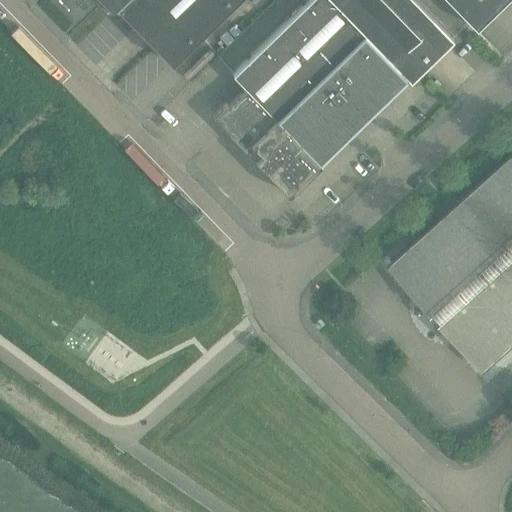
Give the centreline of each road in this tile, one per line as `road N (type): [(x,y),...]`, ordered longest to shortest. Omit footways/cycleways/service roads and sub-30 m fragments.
road 1 (unclassified): [(278,291),(3,0)]
road 2 (unclassified): [(278,291),(511,82)]
road 3 (unclassified): [(467,508),(296,341),(278,291)]
